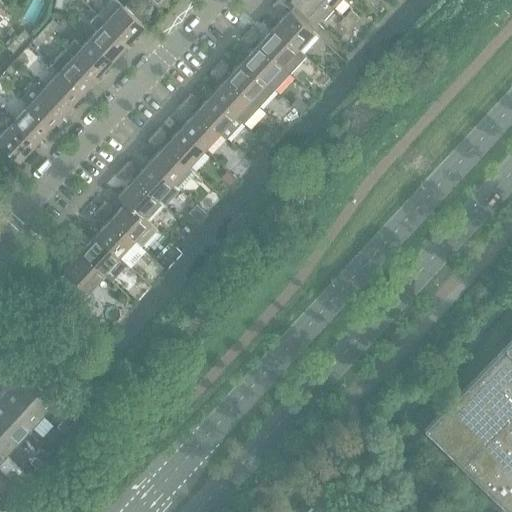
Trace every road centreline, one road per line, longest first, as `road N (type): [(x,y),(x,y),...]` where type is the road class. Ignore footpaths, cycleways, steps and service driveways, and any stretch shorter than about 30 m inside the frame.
road 1 (secondary): [(511,110),(142,511)]
road 2 (secondary): [(197,511),(511,177)]
road 3 (residential): [(0,235),(219,0)]
